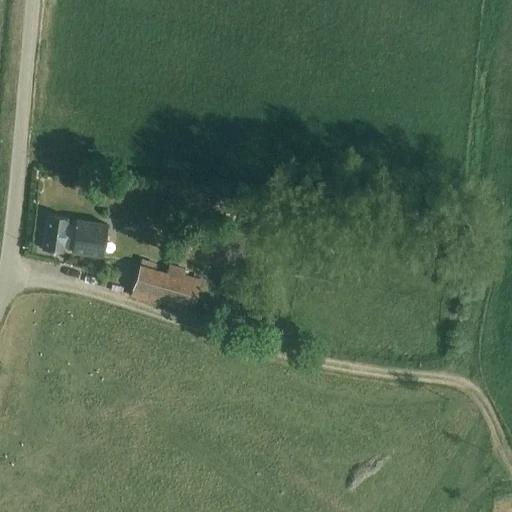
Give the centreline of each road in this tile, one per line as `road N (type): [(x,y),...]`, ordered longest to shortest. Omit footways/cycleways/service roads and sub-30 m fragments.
road 1 (track): [(462,383),(329,363),(7,272)]
road 2 (track): [(462,383),(509,0)]
road 3 (unclassified): [(0,294),(32,0)]
